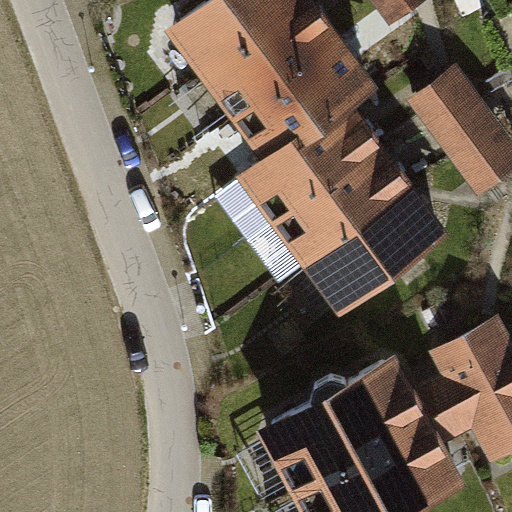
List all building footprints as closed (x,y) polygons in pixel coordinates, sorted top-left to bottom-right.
[(337,296),(439,219),(351,103),(378,83),(315,0),(223,0),(182,32),(277,158),(249,179),(337,296)] [(376,0),(389,17),(413,0),(376,0)] [(447,74),(414,100),(481,186),(511,162),(511,140),(456,68),(447,74)] [(447,373),(473,421),(491,453),(511,441),(511,345),(495,315),(433,348),(447,373)] [(312,401),(272,423),(271,436),(312,511),(415,511),(418,501),(450,482),(453,468),(437,441),(410,393),(396,368),(380,364),(348,382),(333,377),(316,385),(312,401)] [(437,441),(473,421),(447,373),(410,393),(437,441)]
